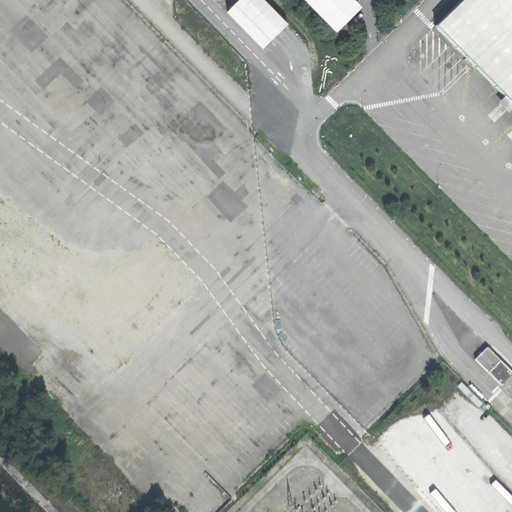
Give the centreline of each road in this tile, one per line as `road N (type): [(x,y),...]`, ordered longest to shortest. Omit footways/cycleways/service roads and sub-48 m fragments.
road 1 (unknown): [(354,199),(126,405),(93,398),(0,314)]
road 2 (unknown): [(511,198),(370,71)]
